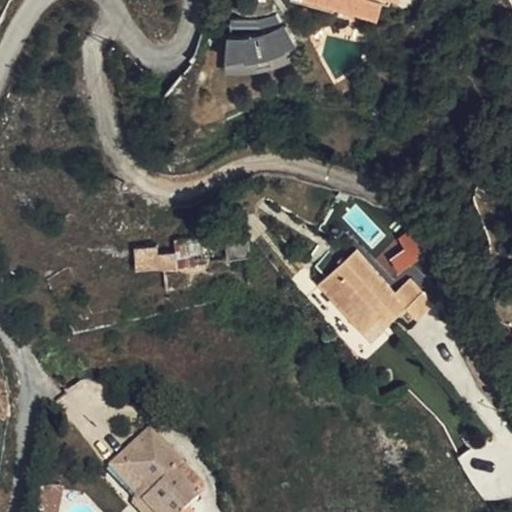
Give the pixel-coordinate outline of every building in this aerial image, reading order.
[(275,0),(275,2),(325,19),(332,0),(275,0)] [(337,0),(350,5),(348,9),(382,22),(388,0),(337,0)] [(230,12),(231,67),(260,66),(260,48),(291,47),(290,10),(230,12)] [(201,228),(205,257),(245,251),(246,220),(201,228)] [(171,233),(173,244),(176,262),(205,257),(201,228),(171,233)] [(402,262),(425,250),(414,228),(404,233),(408,242),(396,248),(402,262)] [(392,285),(356,241),(315,272),(357,324),(377,307),(385,316),(404,300),(414,313),(428,300),(405,273),(392,285)] [(135,269),(158,265),(156,246),(155,242),(133,245),(135,269)] [(173,244),(156,246),(158,265),(176,262),(173,244)] [(385,316),(377,307),(357,324),(364,333),(385,316)] [(182,453),(152,419),(139,431),(146,439),(135,449),(158,479),(143,492),(159,511),(188,511),(182,504),(200,486),(177,458),(182,453)] [(111,456),(143,492),(158,479),(135,449),(146,439),(139,431),(111,456)] [(136,499),(147,511),(159,511),(143,492),(136,499)]
